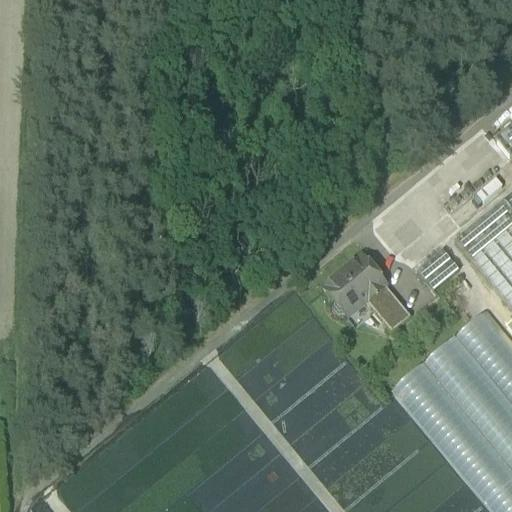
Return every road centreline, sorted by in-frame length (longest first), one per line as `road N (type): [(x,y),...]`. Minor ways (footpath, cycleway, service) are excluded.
road 1 (track): [(511,102),(19,511)]
road 2 (track): [(15,511),(38,0)]
